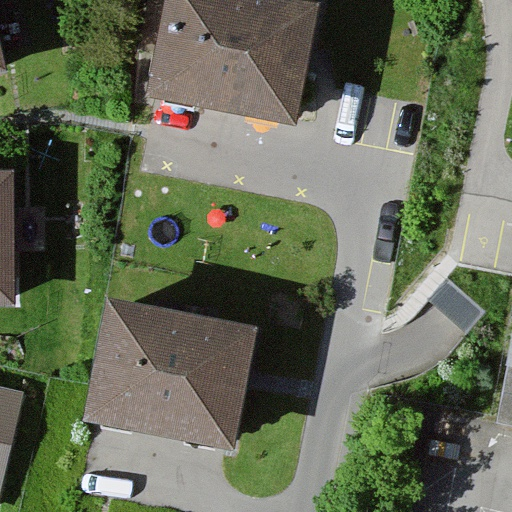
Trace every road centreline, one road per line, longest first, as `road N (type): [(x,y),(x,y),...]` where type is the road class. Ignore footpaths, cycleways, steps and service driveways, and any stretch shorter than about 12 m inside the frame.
road 1 (residential): [(309,511),(368,188),(155,149)]
road 2 (residential): [(497,0),(483,188),(511,194)]
